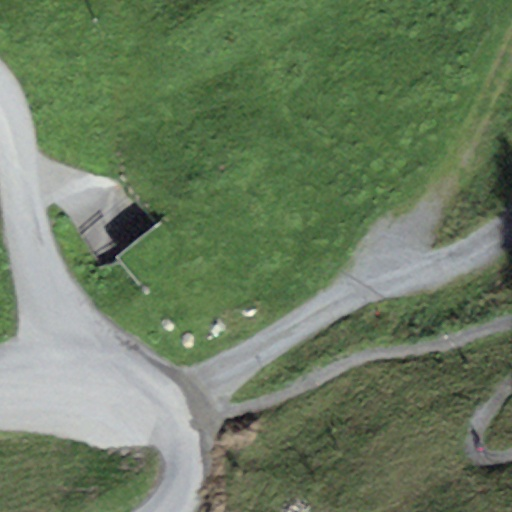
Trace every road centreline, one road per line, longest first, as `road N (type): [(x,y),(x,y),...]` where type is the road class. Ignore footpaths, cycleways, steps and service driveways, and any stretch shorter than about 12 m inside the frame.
road 1 (track): [(511,224),(442,264),(366,286),(165,416),(0,397)]
road 2 (track): [(66,400),(0,115)]
